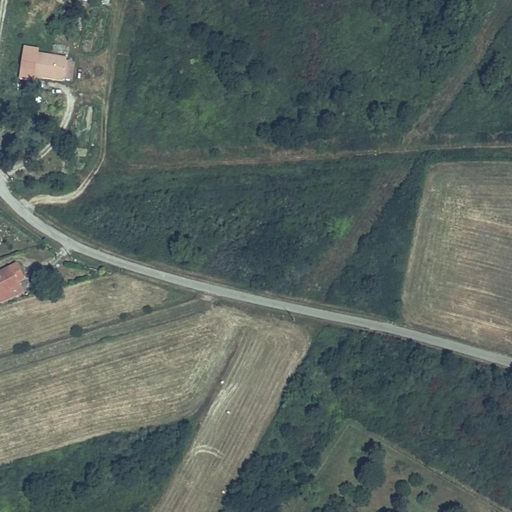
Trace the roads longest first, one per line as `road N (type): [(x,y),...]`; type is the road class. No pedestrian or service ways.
road 1 (unclassified): [(511,361),(117,262),(50,231),(0,188)]
road 2 (track): [(511,146),(92,174)]
road 3 (track): [(92,174),(106,139),(126,0)]
